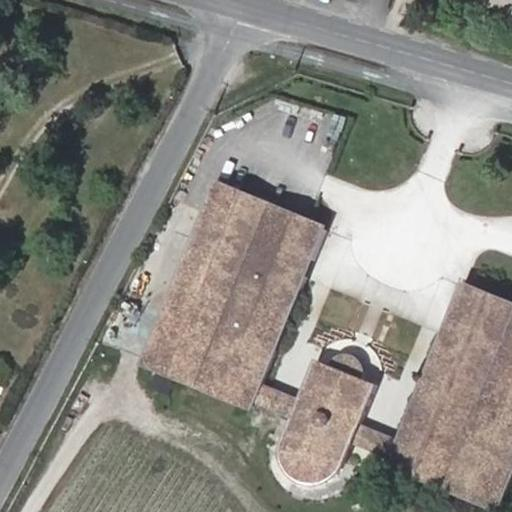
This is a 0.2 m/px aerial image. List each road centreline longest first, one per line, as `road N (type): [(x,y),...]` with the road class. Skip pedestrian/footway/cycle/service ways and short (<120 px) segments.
road 1 (tertiary): [(0,490),(68,372),(243,9)]
road 2 (track): [(31,511),(82,428),(110,403),(216,458),(260,511)]
road 3 (tertiary): [(511,86),(243,9)]
